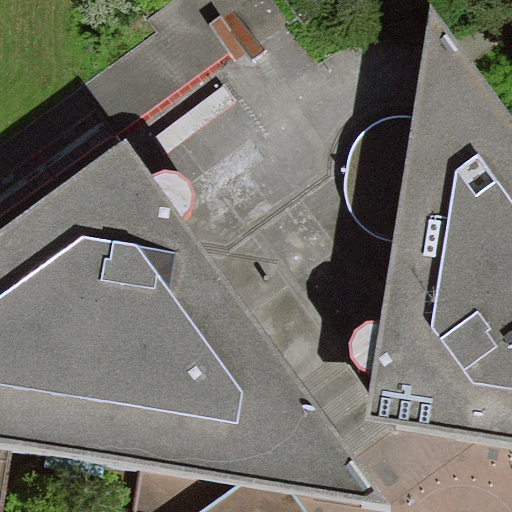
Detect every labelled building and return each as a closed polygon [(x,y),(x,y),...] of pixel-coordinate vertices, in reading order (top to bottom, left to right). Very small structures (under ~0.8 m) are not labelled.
[(267,55),(236,13),(213,29),(237,62),(249,54),(256,63),(267,55)] [(511,123),(433,14),(416,122),(398,242),(385,328),(361,333),(351,355),(360,372),(375,381),(373,397),(398,428),(485,443),(511,447),(511,123)] [(235,103),(221,85),(155,135),(168,153),(235,103)] [(373,235),(398,242),(416,122),(395,122),(376,129),(357,149),(349,187),(357,216),(373,235)] [(0,229),(0,452),(236,489),(301,499),(380,511),(391,511),(188,230),(198,208),(188,186),(168,178),(152,184),(120,140),(0,229)] [(225,511),(226,511),(227,511),(310,511),(301,499),(236,489),(202,511),(225,511)]
